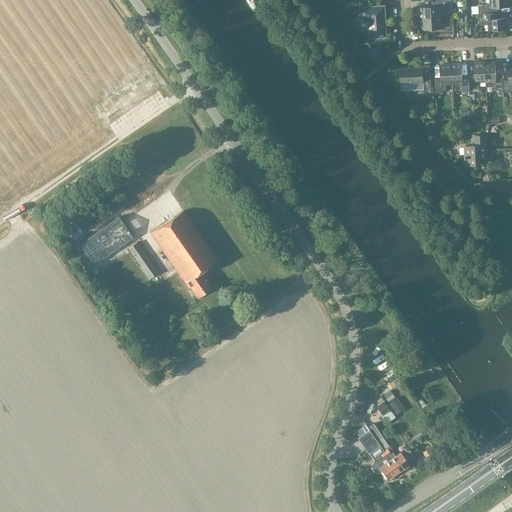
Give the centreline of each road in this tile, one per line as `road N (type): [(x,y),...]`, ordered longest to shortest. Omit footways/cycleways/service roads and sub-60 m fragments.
road 1 (unclassified): [(336,511),(328,494),(343,342),(334,300),(122,0)]
road 2 (unknown): [(188,93),(19,205),(12,218)]
road 3 (residential): [(511,42),(407,45),(399,0)]
road 4 (unclassified): [(395,511),(511,436)]
